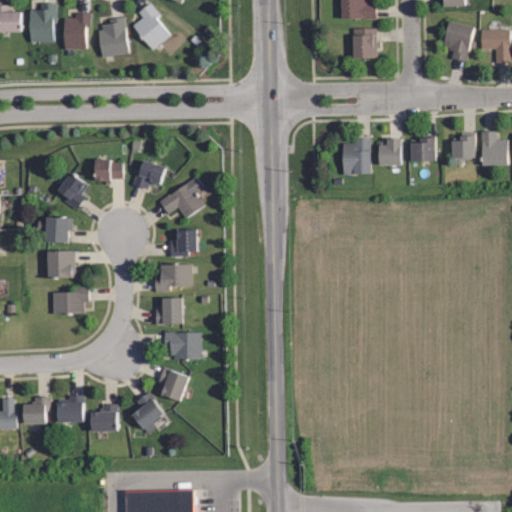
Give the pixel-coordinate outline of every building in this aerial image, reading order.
[(364,17),(340,17),(339,0),(366,0),(366,2),(374,1),(374,18),(364,18),(364,17)] [(53,40),(31,41),(30,7),(40,7),(40,1),(55,1),(55,18),(53,18),(53,40)] [(151,48),(132,24),(142,16),(138,11),(149,1),(159,14),(155,17),(169,34),(151,48)] [(20,10),(20,31),(0,31),(0,5),(9,5),(9,11),(20,10)] [(86,26),(86,48),(65,48),(65,17),(74,17),(74,12),(90,12),(90,26),(86,26)] [(102,55),(98,30),(102,29),(101,24),(108,23),(108,18),(123,16),(128,52),(102,55)] [(464,61),(448,57),(451,47),(441,45),(447,21),(472,27),(464,61)] [(352,57),(352,28),(376,28),(376,57),(352,57)] [(511,62),(495,62),(495,48),(482,48),(482,28),(511,28),(511,62)] [(497,129),(497,137),(509,137),(508,165),(482,164),(482,129),(497,129)] [(476,158),(452,158),(452,139),(460,139),(460,132),(475,132),(476,158)] [(436,159),(412,159),(412,141),(420,141),(420,134),(436,134),(436,159)] [(369,172),(354,172),(354,173),(342,173),(341,141),(353,141),(353,137),(369,137),(369,172)] [(401,163),(379,164),(379,141),(386,141),(386,137),(400,137),(401,163)] [(111,184),(105,183),(105,180),(96,180),(96,158),(110,158),(110,161),(122,161),(122,178),(111,178),(111,184)] [(164,166),(159,183),(149,180),(146,188),(132,183),(136,170),(138,170),(142,159),(164,166)] [(86,181),(89,184),(82,193),(87,196),(78,208),(67,200),(70,196),(60,189),(73,171),(86,181)] [(193,190),(203,204),(184,218),(176,207),(168,213),(159,201),(194,175),(201,185),(193,190)] [(74,218),(74,230),(70,229),(69,242),(46,241),(46,229),(37,229),(38,220),(47,220),(47,216),(74,218)] [(196,228),(196,249),(187,249),(187,254),(170,254),(170,240),(175,240),(175,228),(196,228)] [(50,249),(77,249),(77,276),(50,276),(50,249)] [(169,286),(169,289),(154,290),(154,273),(160,273),(160,264),(190,264),(191,286),(169,286)] [(85,312),(54,311),(55,291),(75,292),(75,285),(89,286),(89,299),(85,299),(85,312)] [(160,297),(180,297),(180,323),(155,323),(155,308),(160,308),(160,297)] [(200,359),(174,359),(174,354),(170,354),(170,345),(164,345),(164,331),(200,331),(200,359)] [(188,375),(179,399),(160,392),(164,382),(158,380),(163,366),(188,375)] [(163,411),(150,421),(154,426),(146,433),(130,413),(140,405),(135,400),(146,391),(163,411)] [(59,423),(58,403),(68,402),(67,394),(82,394),(84,422),(59,423)] [(44,410),(44,422),(23,422),(23,402),(34,402),(34,396),(49,396),(49,410),(44,410)] [(0,428),(0,411),(3,411),(2,399),(14,399),(14,410),(16,410),(16,428),(0,428)] [(117,430),(91,430),(91,411),(102,411),(102,403),(117,403),(117,430)] [(127,511),(127,490),(195,489),(195,511),(127,511)]
